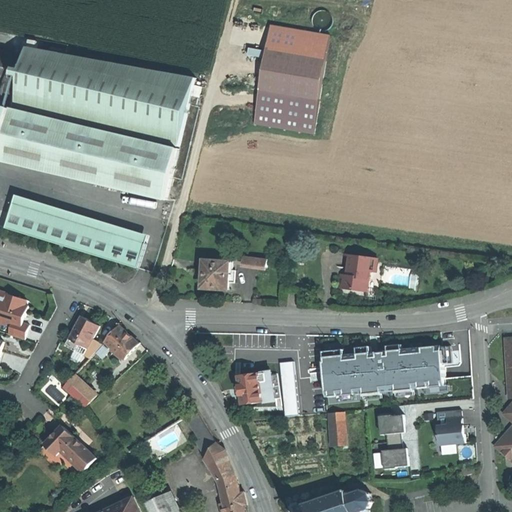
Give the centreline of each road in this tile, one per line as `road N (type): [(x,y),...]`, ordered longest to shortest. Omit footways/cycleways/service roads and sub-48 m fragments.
road 1 (track): [(152,326),(234,0)]
road 2 (tertiary): [(479,310),(392,324),(189,317),(152,326)]
road 3 (secondary): [(152,326),(222,420),(263,511)]
road 4 (residential): [(490,511),(479,310)]
road 5 (secondary): [(0,257),(78,281),(152,326)]
